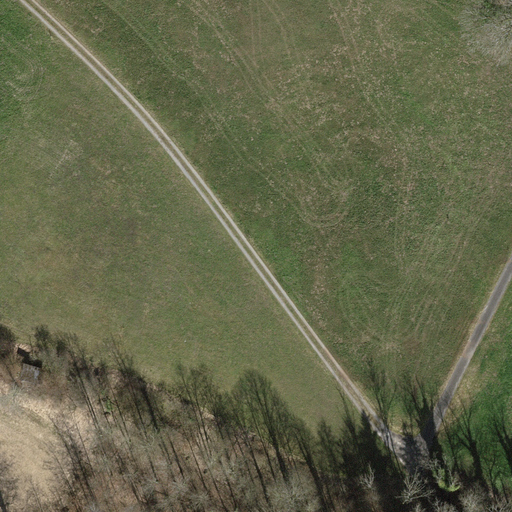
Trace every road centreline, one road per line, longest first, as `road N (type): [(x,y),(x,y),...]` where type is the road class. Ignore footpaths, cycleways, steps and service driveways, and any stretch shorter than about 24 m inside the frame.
road 1 (track): [(21,0),(129,102),(193,178),(406,467)]
road 2 (track): [(406,467),(511,265)]
